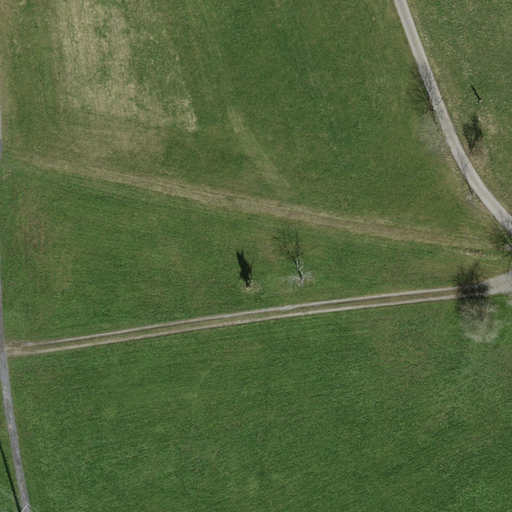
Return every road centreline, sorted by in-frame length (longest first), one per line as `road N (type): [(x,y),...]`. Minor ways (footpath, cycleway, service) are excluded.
road 1 (track): [(0,153),(214,202),(511,246)]
road 2 (track): [(0,349),(511,280)]
road 3 (track): [(398,0),(456,151),(511,223)]
